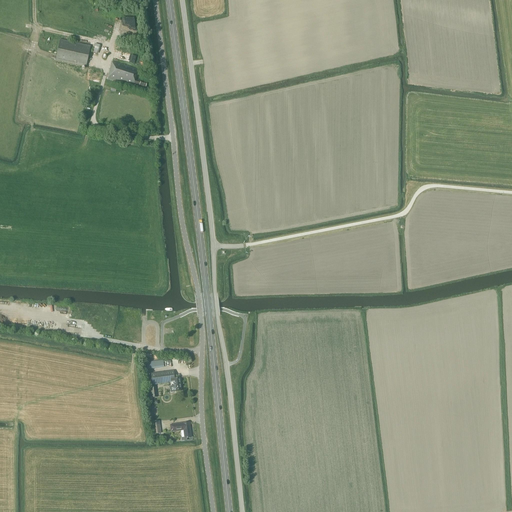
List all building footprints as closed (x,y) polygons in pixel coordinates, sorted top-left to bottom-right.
[(86,67),(90,46),(60,39),(55,60),(86,67)] [(100,46),(95,44),(92,53),(98,55),(100,46)] [(145,89),(147,83),(138,80),(140,71),(112,63),(107,80),(135,89),(136,87),(145,89)] [(144,369),(164,367),(164,360),(144,362),(144,369)] [(179,377),(174,378),(173,371),(151,374),(152,385),(173,383),(173,386),(173,392),(181,391),(179,377)] [(185,438),(191,437),(189,423),(170,425),(171,431),(184,430),(185,438)] [(161,434),(160,424),(152,425),(154,434),(161,434)]
